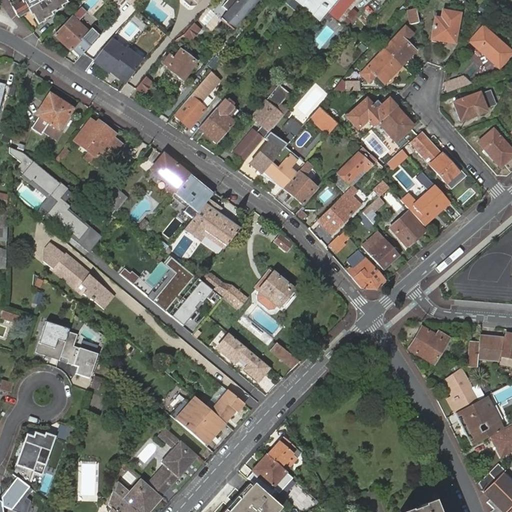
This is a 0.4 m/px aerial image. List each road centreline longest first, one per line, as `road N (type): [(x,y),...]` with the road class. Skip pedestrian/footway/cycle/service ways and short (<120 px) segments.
road 1 (residential): [(373,315),(301,236),(251,196),(0,33)]
road 2 (residential): [(183,511),(373,315)]
road 3 (residential): [(373,315),(476,511)]
road 4 (residential): [(504,199),(426,105),(428,90)]
road 5 (residential): [(504,199),(407,283)]
